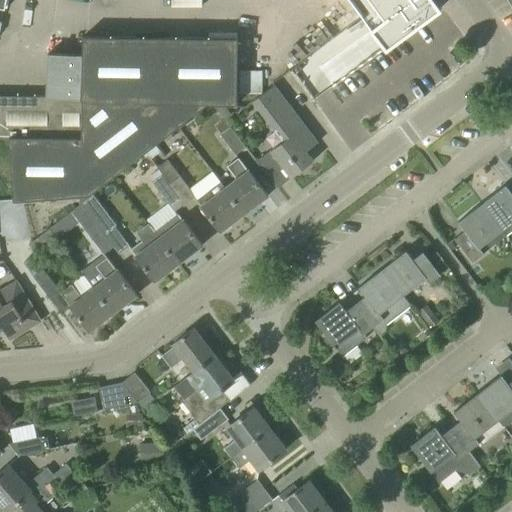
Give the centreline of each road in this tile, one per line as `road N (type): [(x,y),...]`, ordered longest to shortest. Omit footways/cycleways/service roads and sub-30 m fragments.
road 1 (residential): [(224,273),(508,56)]
road 2 (residential): [(256,315),(511,122)]
road 3 (residential): [(0,375),(111,360),(224,273)]
road 4 (residential): [(354,441),(511,324)]
road 5 (residential): [(354,441),(256,315)]
